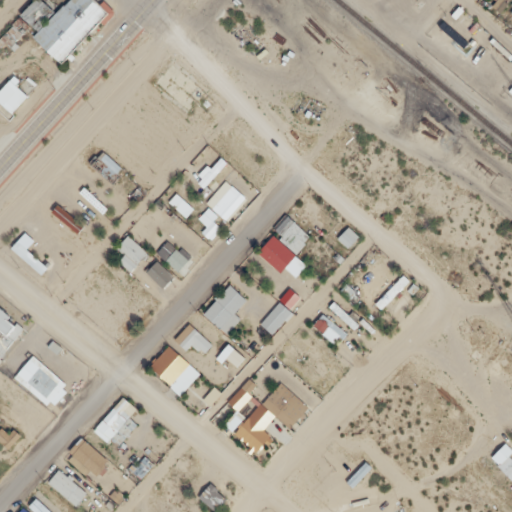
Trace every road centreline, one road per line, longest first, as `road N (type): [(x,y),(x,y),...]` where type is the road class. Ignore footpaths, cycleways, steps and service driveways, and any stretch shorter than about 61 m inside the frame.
road 1 (residential): [(0,500),(298,170)]
road 2 (residential): [(437,322),(429,281),(137,16)]
road 3 (track): [(511,215),(315,94),(217,59),(148,4)]
road 4 (residential): [(294,511),(0,273)]
road 5 (residential): [(237,511),(437,322)]
road 6 (residential): [(0,234),(171,48)]
road 7 (secondary): [(0,165),(151,0)]
